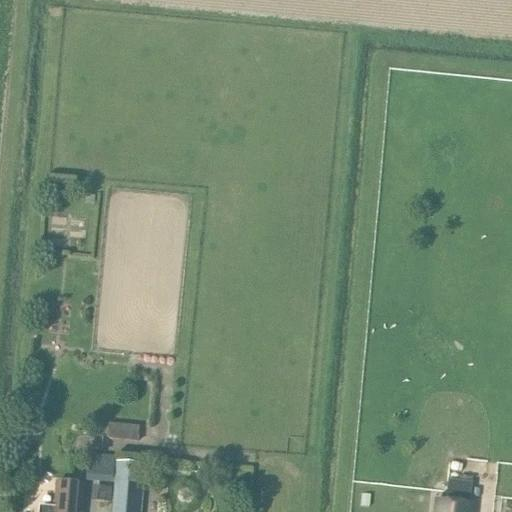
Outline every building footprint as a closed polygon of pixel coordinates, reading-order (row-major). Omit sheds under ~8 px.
[(21,429),(22,434),(26,437),(31,437),(35,433),(36,429),(34,424),(30,422),(23,424),(21,429)] [(140,511),(143,466),(115,463),(115,457),(86,455),(85,482),(114,484),(113,488),(112,504),(111,511),(140,511)] [(163,488),(165,465),(146,463),(144,487),(163,488)] [(469,511),(470,505),(469,505),(471,483),(447,480),(445,502),(439,502),(437,511),(469,511)] [(37,511),(79,511),(82,484),(55,482),(52,508),(38,507),(37,511)] [(97,487),(96,502),(112,504),(113,488),(97,487)]
